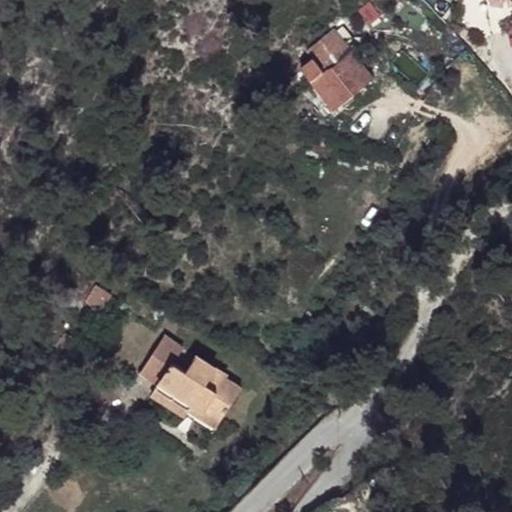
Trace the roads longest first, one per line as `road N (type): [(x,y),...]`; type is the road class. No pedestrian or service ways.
road 1 (residential): [(342,420),(411,361),(486,253),(511,236)]
road 2 (residential): [(247,511),(342,420)]
